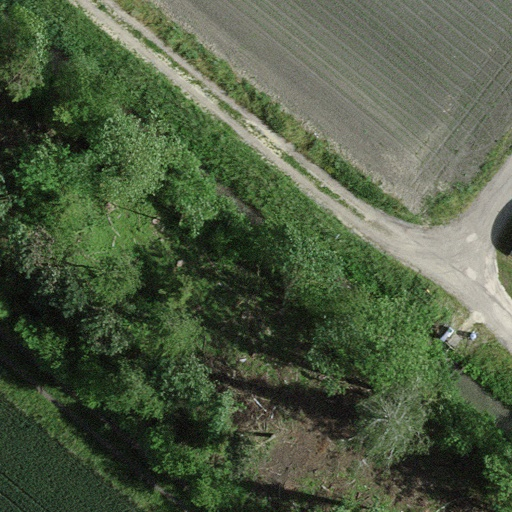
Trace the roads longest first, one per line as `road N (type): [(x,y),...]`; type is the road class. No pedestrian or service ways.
road 1 (track): [(103,0),(444,268)]
road 2 (track): [(168,511),(0,377)]
